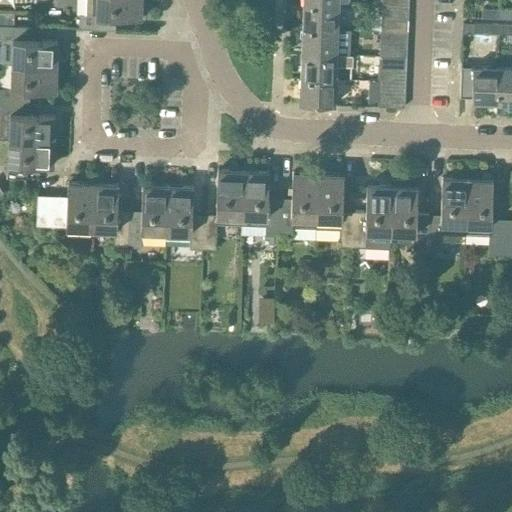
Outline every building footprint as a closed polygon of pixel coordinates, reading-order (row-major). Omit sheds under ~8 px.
[(79,13),(79,27),(115,28),(116,15),(142,16),(142,0),(86,0),(86,13),(79,13)] [(338,28),(339,3),(304,2),(303,27),(338,28)] [(382,17),(408,18),(408,6),(382,5),(382,17)] [(481,8),(481,17),(500,18),(500,9),(481,8)] [(0,11),(0,24),(13,25),(14,13),(0,11)] [(408,18),(382,17),(381,29),(407,30),(408,18)] [(492,34),(493,24),(474,23),(473,33),(492,34)] [(0,24),(0,62),(12,63),(57,64),(58,39),(32,38),(33,25),(13,25),(0,24)] [(511,34),(511,24),(499,24),(499,34),(511,34)] [(337,53),(338,28),(303,27),(302,51),(337,53)] [(381,42),(407,43),(407,30),(381,29),(381,42)] [(407,43),(381,42),(380,54),(406,55),(407,43)] [(336,77),(337,53),(302,51),(301,76),(336,77)] [(406,55),(380,54),(380,67),(406,68),(406,55)] [(57,64),(12,63),(11,87),(0,86),(0,99),(30,101),(30,89),(56,90),(57,64)] [(497,101),(498,66),(473,65),(471,100),(497,101)] [(511,66),(498,66),(497,101),(511,101),(511,66)] [(379,79),(405,80),(406,68),(380,67),(379,79)] [(335,103),(336,77),(301,76),(300,102),(335,103)] [(379,91),(405,92),(405,80),(379,79),(379,91)] [(405,92),(379,91),(378,105),(404,106),(405,92)] [(0,99),(0,137),(54,139),(55,114),(29,113),(30,101),(0,99)] [(0,137),(0,162),(8,163),(8,176),(23,176),(27,176),(27,164),(53,165),(54,139),(0,137)] [(244,168),(218,167),(216,212),(204,212),(203,248),(216,249),(217,223),(241,224),(244,168)] [(265,232),(278,233),(280,196),(268,195),(269,169),(244,168),(241,224),(265,225),(265,232)] [(280,196),(278,233),(291,234),(292,227),(316,228),(318,171),(293,170),(292,196),(280,196)] [(340,246),(353,246),(354,209),(342,209),(344,172),(318,171),(316,228),(340,229),(340,246)] [(429,212),(428,249),(441,250),(441,232),(465,233),(467,177),(442,176),(441,212),(429,212)] [(488,254),(502,254),(503,217),(491,217),(493,178),(467,177),(465,233),(489,234),(488,254)] [(37,224),(91,226),(93,181),(68,180),(68,195),(38,194),(37,224)] [(114,245),(128,245),(130,209),(118,208),(119,182),(93,181),(91,226),(115,227),(114,245)] [(141,237),(166,237),(168,184),(143,183),(141,209),(130,209),(128,245),(141,246),(141,237)] [(354,209),(353,246),(366,247),(390,248),(390,241),(392,184),(367,183),(366,210),(354,209)] [(166,237),(189,238),(189,248),(203,248),(204,212),(193,211),(194,185),(168,184),(166,237)] [(392,184),(390,241),(406,242),(406,248),(414,249),(428,249),(429,212),(417,211),(418,185),(392,184)] [(511,217),(503,217),(502,254),(511,254),(511,217)]
